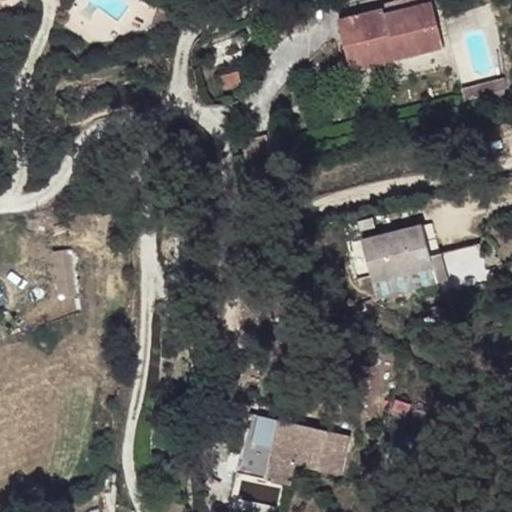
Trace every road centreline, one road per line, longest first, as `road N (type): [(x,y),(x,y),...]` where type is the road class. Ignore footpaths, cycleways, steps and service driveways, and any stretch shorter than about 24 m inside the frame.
road 1 (residential): [(511,162),(244,214),(229,197),(226,139),(195,115),(174,111)]
road 2 (residential): [(160,107),(134,461),(155,511)]
road 3 (residential): [(160,107),(111,113),(78,130),(59,180),(16,210),(0,209)]
road 4 (residential): [(174,111),(182,43),(259,0)]
